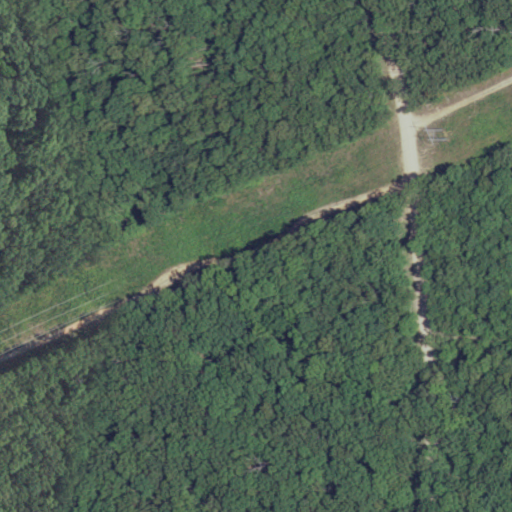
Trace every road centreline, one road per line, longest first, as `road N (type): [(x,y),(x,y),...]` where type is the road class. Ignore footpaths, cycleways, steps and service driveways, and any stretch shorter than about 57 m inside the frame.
road 1 (residential): [(436,511),(441,368),(409,102),(385,0)]
road 2 (track): [(417,179),(260,242),(195,258),(137,295),(0,358)]
